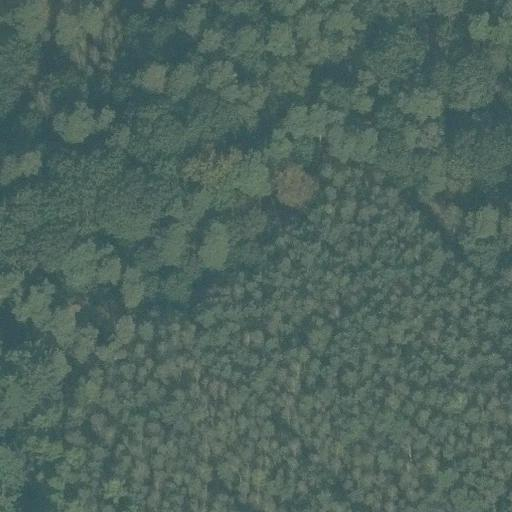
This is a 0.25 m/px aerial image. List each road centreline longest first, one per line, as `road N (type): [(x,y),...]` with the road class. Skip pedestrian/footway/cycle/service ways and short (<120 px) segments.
road 1 (track): [(0,254),(422,26)]
road 2 (track): [(511,130),(422,26)]
